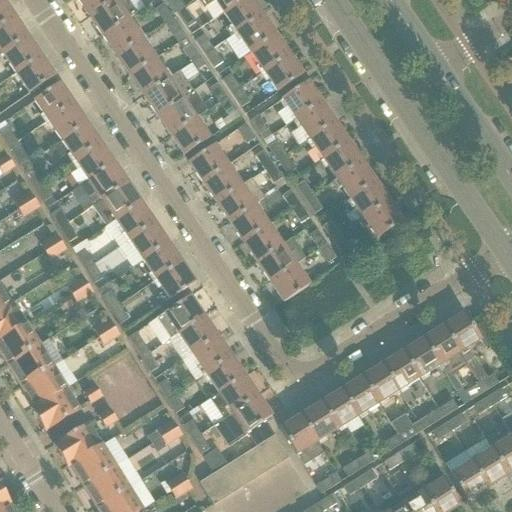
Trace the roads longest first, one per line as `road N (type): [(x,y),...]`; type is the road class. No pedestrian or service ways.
road 1 (residential): [(33,0),(273,364),(309,376),(503,257)]
road 2 (secondary): [(327,0),(503,257)]
road 3 (secondary): [(511,185),(435,71)]
